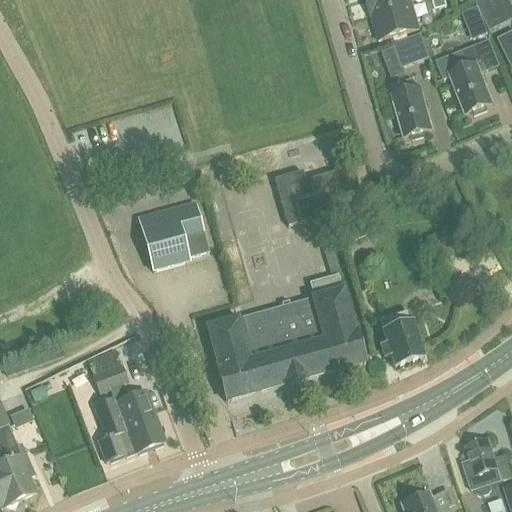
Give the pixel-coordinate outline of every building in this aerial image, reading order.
[(413,8),(410,0),(366,0),(372,19),(371,19),(371,20),(413,8)] [(444,0),(439,0),(432,2),(433,3),(435,11),(435,12),(447,9),(444,0)] [(509,6),(506,0),(482,0),(475,4),(482,20),(509,6)] [(413,8),(371,20),(372,20),(379,44),(420,32),(413,8)] [(511,35),(498,42),(511,69),(511,35)] [(420,38),(394,47),(402,70),(429,60),(420,38)] [(479,76),(498,69),(489,45),(438,65),(444,81),(450,78),(466,118),(472,115),(473,119),(487,114),(486,110),(492,108),(479,76)] [(404,141),(411,139),(412,143),(426,139),(425,135),(431,133),(420,92),(417,93),(416,87),(412,83),(403,86),(406,96),(393,100),(401,129),(404,141)] [(389,130),(385,119),(381,121),(388,145),(395,143),(392,132),(389,130)] [(350,169),(305,182),(303,183),(312,212),(314,211),(359,198),(350,169)] [(303,183),(305,182),(302,173),(274,182),(288,229),(316,220),(314,211),(312,212),(303,183)] [(190,265),(189,261),(209,256),(205,239),(204,236),(196,206),(155,217),(141,220),(144,231),(143,231),(154,274),(190,265)] [(359,223),(343,231),(349,244),(366,236),(359,223)] [(314,230),(317,242),(330,239),(327,227),(314,230)] [(238,321),(238,320),(206,329),(226,405),(286,388),(287,389),(304,385),(304,383),(364,367),(344,291),(342,291),(338,278),(309,285),(313,299),(311,300),(311,301),(238,321)] [(192,335),(203,333),(199,308),(188,310),(192,335)] [(393,371),(423,362),(408,315),(379,323),(383,336),(382,336),(386,349),(381,350),(384,361),(390,360),(393,371)] [(59,347),(3,368),(7,379),(63,358),(59,347)] [(129,385),(122,366),(120,367),(92,378),(99,397),(110,392),(115,404),(129,400),(124,387),(129,385)] [(129,400),(115,404),(94,412),(106,444),(98,447),(106,468),(109,467),(110,469),(118,466),(118,464),(126,460),(126,459),(135,455),(136,459),(139,458),(140,460),(149,456),(148,455),(153,453),(154,454),(163,451),(162,449),(164,449),(163,447),(144,395),(129,400)] [(34,480),(25,456),(22,449),(17,451),(8,429),(10,428),(0,405),(0,502),(3,510),(4,509),(4,510),(36,497),(30,481),(34,480)] [(471,464),(463,466),(472,494),(476,492),(478,497),(481,499),(490,496),(491,492),(490,488),(511,481),(505,459),(496,462),(489,442),(466,450),(471,464)] [(511,511),(511,487),(502,490),(509,511),(511,511)] [(420,500),(418,497),(404,502),(406,506),(401,508),(402,511),(449,511),(449,510),(445,511),(435,511),(429,497),(420,500)]
